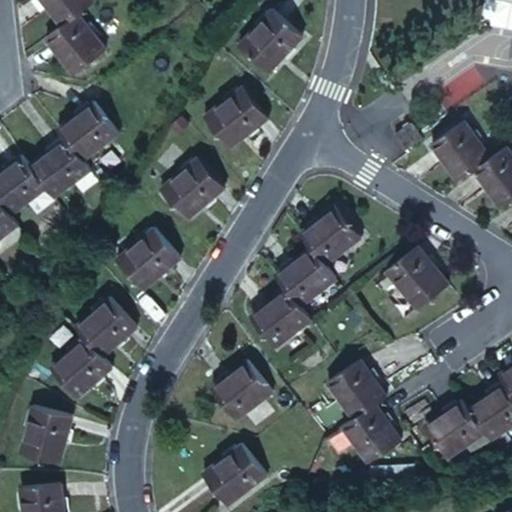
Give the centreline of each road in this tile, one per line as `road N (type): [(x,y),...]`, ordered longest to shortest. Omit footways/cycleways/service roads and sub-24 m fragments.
road 1 (residential): [(138,511),(130,490),(131,428),(159,372),(208,307),(297,139)]
road 2 (residential): [(511,260),(297,139)]
road 3 (residential): [(345,0),(340,45),(297,139)]
